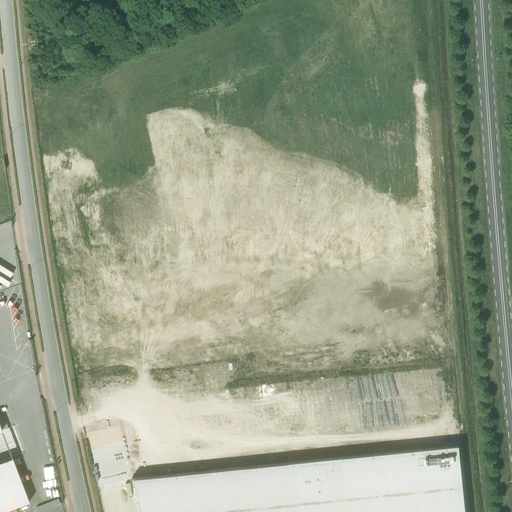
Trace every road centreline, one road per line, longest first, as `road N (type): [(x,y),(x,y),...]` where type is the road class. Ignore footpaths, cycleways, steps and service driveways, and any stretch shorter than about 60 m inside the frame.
road 1 (unclassified): [(8,0),(42,287),(83,511)]
road 2 (primary): [(481,0),(511,389)]
